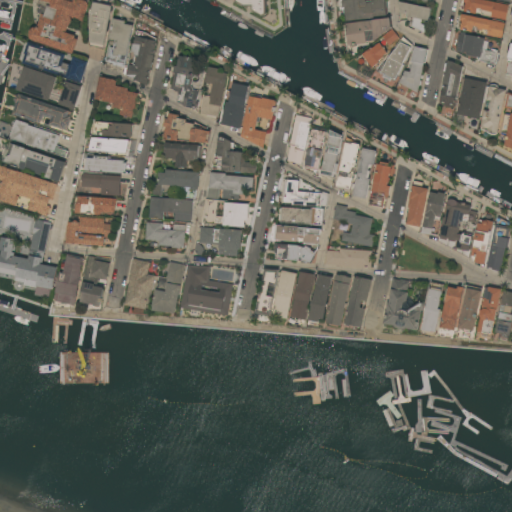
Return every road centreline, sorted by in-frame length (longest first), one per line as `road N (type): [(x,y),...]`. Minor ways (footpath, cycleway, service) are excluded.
road 1 (residential): [(106,313),(173,38)]
road 2 (residential): [(242,325),(290,98)]
road 3 (residential): [(373,335),(409,158)]
